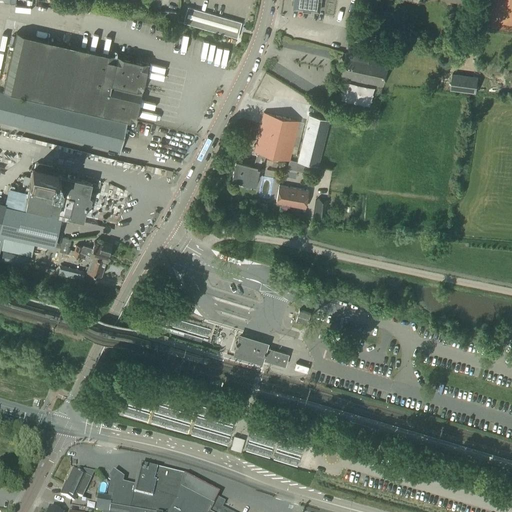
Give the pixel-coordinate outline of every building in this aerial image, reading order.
[(291,0),(291,8),(317,11),(317,0),(291,0)] [(188,7),(183,23),(237,38),(242,22),(188,7)] [(156,29),(155,34),(166,37),(168,32),(156,29)] [(17,33),(3,91),(134,121),(148,63),(23,34),(23,31),(19,30),(18,33),(17,33)] [(345,53),(340,77),(383,86),(388,62),(369,58),(371,46),(388,49),(391,38),(351,30),(347,47),(349,47),(348,53),(345,53)] [(452,74),(450,90),(476,94),(478,78),(452,74)] [(0,92),(0,121),(119,151),(125,125),(126,123),(126,122),(29,98),(29,99),(0,92)] [(235,162),(232,177),(255,183),(258,168),(260,168),(266,155),(289,160),(299,121),(264,112),(254,152),(258,153),(252,165),(249,164),(249,165),(235,162)] [(311,114),(300,162),(320,167),(331,119),(311,114)] [(60,156),(59,166),(76,168),(77,159),(60,156)] [(0,246),(3,236),(9,237),(25,241),(23,249),(33,251),(32,254),(42,257),(43,254),(46,254),(48,246),(53,247),(54,247),(61,217),(61,216),(61,215),(61,214),(62,213),(62,212),(62,211),(68,213),(68,214),(68,215),(68,216),(74,217),(74,219),(80,220),(80,218),(82,219),(84,211),(86,203),(89,202),(91,198),(88,195),(91,183),(62,176),(63,171),(56,169),(56,170),(53,169),(53,168),(52,166),(38,163),(36,164),(35,170),(32,169),(30,177),(28,185),(27,192),(24,202),(23,209),(4,205),(0,203),(0,246)] [(279,185),(276,202),(304,207),(308,190),(279,185)] [(315,200),(312,220),(326,222),(329,199),(319,198),(315,200)] [(259,203),(258,216),(266,216),(267,204),(259,203)] [(68,253),(69,249),(71,239),(63,237),(59,251),(68,253)] [(74,250),(81,252),(86,254),(86,253),(105,259),(107,260),(108,258),(109,255),(109,254),(111,247),(94,241),(92,248),(83,245),(82,247),(76,245),(74,250)] [(22,263),(24,256),(3,250),(2,253),(1,257),(1,259),(22,265),(22,263)] [(86,253),(86,254),(85,259),(90,261),(87,272),(88,272),(91,273),(92,273),(100,276),(105,259),(86,253)] [(70,268),(60,265),(58,273),(68,276),(71,277),(74,278),(76,269),(70,268)] [(150,324),(198,337),(200,329),(167,320),(167,319),(153,315),(150,324)] [(296,316),(295,322),(306,325),(308,319),(296,316)] [(295,322),(293,327),(305,331),(306,326),(306,325),(295,322)] [(207,339),(217,342),(221,328),(211,325),(207,339)] [(235,352),(253,357),(263,360),(263,359),(285,366),(288,355),(266,348),(266,346),(239,338),(235,352)] [(308,368),(296,364),(294,370),(307,374),(308,368)] [(191,407),(187,434),(218,439),(222,413),(191,407)] [(244,438),(233,435),(230,444),(229,449),(240,452),(241,448),(244,438)] [(178,497),(180,490),(183,477),(157,470),(140,466),(135,488),(122,485),(123,480),(118,476),(113,483),(109,482),(107,497),(111,498),(111,499),(105,498),(102,511),(104,511),(173,511),(171,510),(178,498),(178,497)] [(66,484),(60,496),(73,502),(76,496),(81,499),(90,479),(85,477),(73,471),(67,484),(66,484)] [(210,511),(213,506),(180,490),(178,497),(181,499),(174,511),(210,511)] [(97,497),(95,510),(102,511),(105,498),(97,497)] [(178,498),(171,510),(173,511),(174,511),(181,499),(178,497),(178,498)] [(226,511),(221,509),(225,503),(217,499),(213,506),(210,511),(226,511)]
